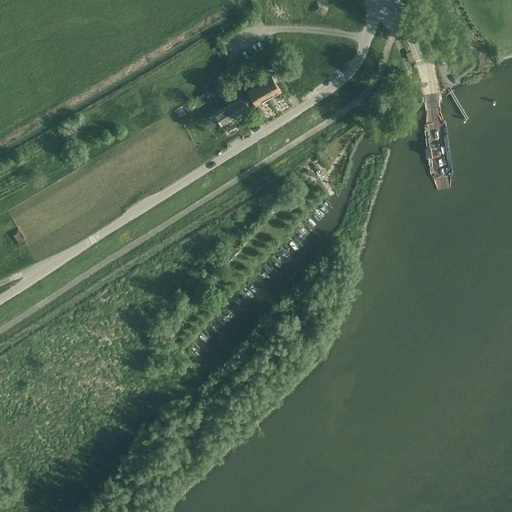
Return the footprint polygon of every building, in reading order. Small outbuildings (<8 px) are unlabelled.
[(328,8),(316,1),(311,11),(323,17),(328,8)] [(258,82),(266,97),(274,93),(274,94),(281,90),(271,74),(258,82)] [(255,104),(266,97),(258,82),(246,89),(255,104)] [(234,101),(241,112),(249,107),(242,96),(234,101)] [(234,101),(227,106),(233,117),(241,112),(234,101)] [(233,117),(227,106),(215,113),(221,124),(233,117)] [(9,234),(15,246),(24,240),(17,229),(9,234)]
